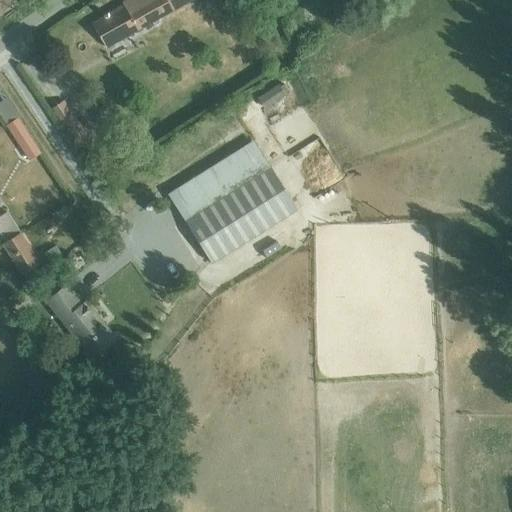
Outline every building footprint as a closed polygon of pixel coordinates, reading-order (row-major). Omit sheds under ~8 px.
[(108,47),(192,0),(124,0),(122,1),(124,4),(93,23),(108,47)] [(265,78),(241,97),(248,107),(260,97),(272,112),(285,102),(265,78)] [(20,117),(6,97),(0,101),(0,113),(7,124),(8,124),(18,118),(20,117)] [(50,109),(73,141),(86,131),(64,99),(50,109)] [(191,131),(201,148),(243,123),(231,104),(203,121),(204,122),(191,131)] [(18,118),(8,124),(21,145),(31,138),(18,118)] [(302,195),(328,178),(299,133),(272,151),(302,195)] [(298,208),(253,139),(167,193),(211,263),(298,208)] [(0,215),(0,232),(6,241),(21,232),(8,211),(0,215)] [(40,262),(21,232),(6,241),(2,243),(22,274),(23,273),(28,281),(42,272),(37,264),(40,262)] [(56,244),(44,251),(52,263),(63,256),(56,244)] [(16,277),(0,290),(0,300),(1,302),(22,285),(16,277)] [(67,282),(45,300),(92,359),(118,338),(86,298),(82,301),(67,282)] [(498,511),(511,511),(511,504),(511,491),(500,491),(498,511)]
